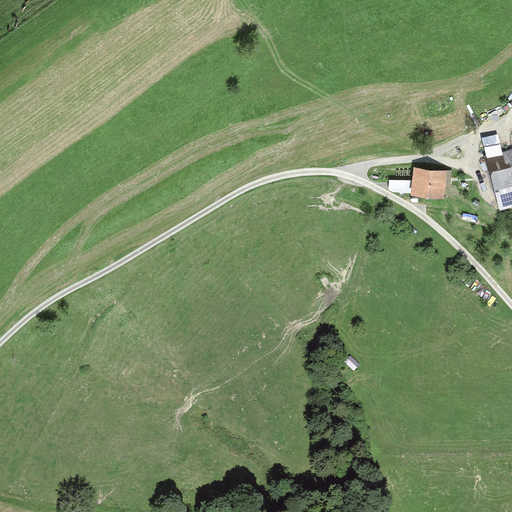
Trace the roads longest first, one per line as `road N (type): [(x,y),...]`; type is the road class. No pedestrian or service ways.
road 1 (track): [(0,341),(59,294),(238,191),(301,171),(366,182),(420,213),(511,305)]
road 2 (track): [(346,175),(376,161),(422,158),(511,114)]
